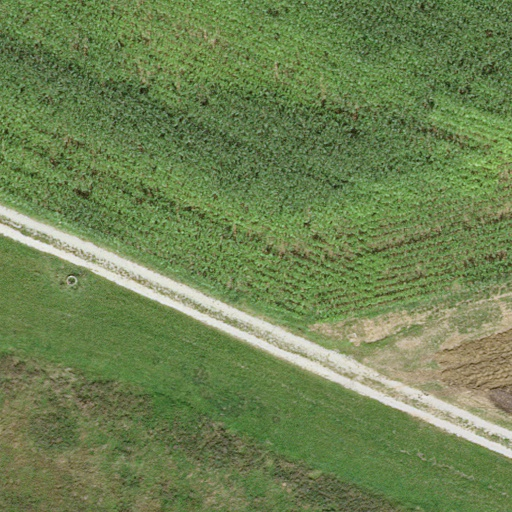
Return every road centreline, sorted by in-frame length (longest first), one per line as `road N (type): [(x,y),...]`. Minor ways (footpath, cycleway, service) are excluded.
road 1 (track): [(511,451),(0,223)]
road 2 (track): [(393,395),(407,357),(511,313)]
